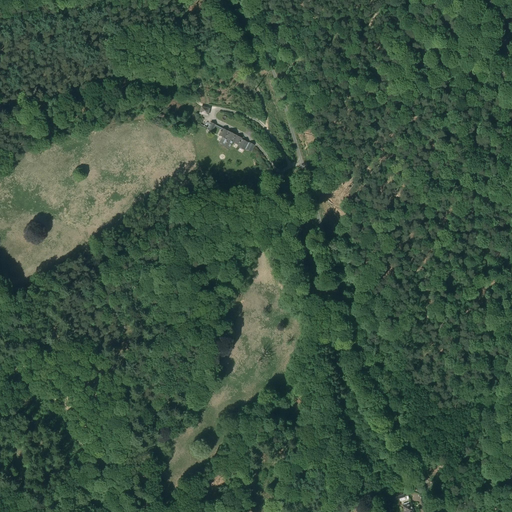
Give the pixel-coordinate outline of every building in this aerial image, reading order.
[(207,129),(212,132),(216,125),(210,122),(207,129)] [(242,138),(222,128),(219,135),(225,138),(221,145),(228,149),(232,142),(238,145),(237,146),(244,150),(245,148),(246,149),(250,151),(253,145),(249,143),(241,139),(242,138)] [(246,237),(244,230),(238,232),(239,239),(246,237)] [(405,497),(405,496),(403,491),(395,494),(397,500),(405,497)] [(405,511),(410,511),(413,511),(411,504),(407,505),(407,503),(403,504),(404,506),(403,506),(405,511)]
